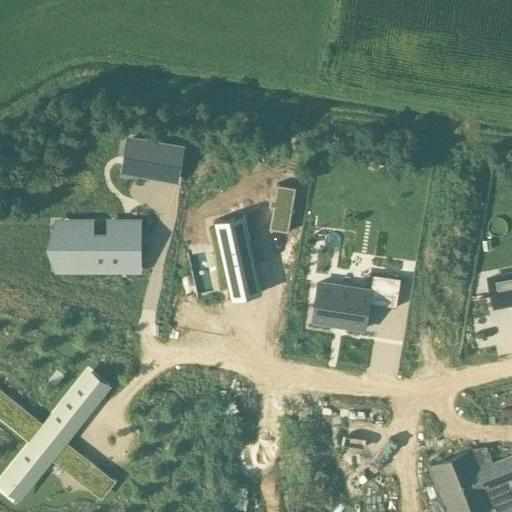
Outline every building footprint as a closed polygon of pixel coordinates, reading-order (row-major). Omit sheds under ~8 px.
[(183,146),(146,139),(129,136),(128,140),(123,170),(177,180),(183,146)] [(276,184),(274,199),(272,207),(269,229),(288,232),(296,187),(276,184)] [(256,293),(246,213),(214,217),(215,223),(208,224),(211,247),(213,246),(215,266),(220,265),(224,297),(256,293)] [(94,223),(61,223),(61,247),(69,247),(69,263),(107,263),(107,269),(138,269),(138,223),(107,223),(107,224),(108,224),(108,236),(93,236),(93,224),(94,224),(94,223)] [(315,304),(312,320),(314,320),(314,319),(364,327),(363,328),(365,329),(368,308),(369,302),(383,304),(388,275),(374,272),(371,291),(370,291),(369,292),(320,283),(320,282),(319,282),(315,304)] [(511,275),(491,279),(497,307),(511,303),(511,275)] [(23,492),(54,454),(73,469),(84,455),(65,440),(106,387),(89,374),(47,427),(0,389),(0,418),(33,445),(6,479),(23,492)] [(511,511),(511,483),(511,482),(511,481),(511,456),(493,464),(486,447),(472,449),(429,467),(446,511),(480,511),(487,509),(488,511),(511,511)]
